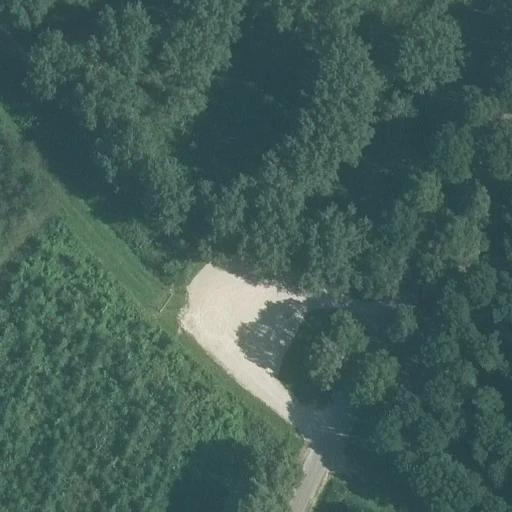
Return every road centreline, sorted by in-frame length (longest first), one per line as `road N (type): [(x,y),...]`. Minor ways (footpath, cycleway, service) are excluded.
road 1 (tertiary): [(295,511),(385,325),(511,131)]
road 2 (track): [(0,132),(162,300)]
